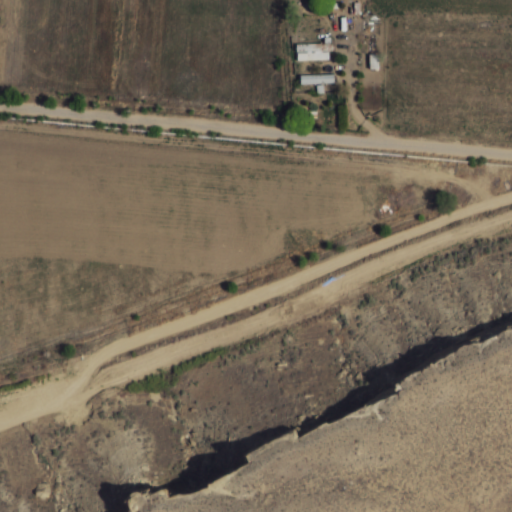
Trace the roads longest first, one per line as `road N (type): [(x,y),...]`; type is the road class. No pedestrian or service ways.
road 1 (residential): [(0,426),(70,395),(100,351),(511,195)]
road 2 (tertiary): [(0,106),(511,157)]
